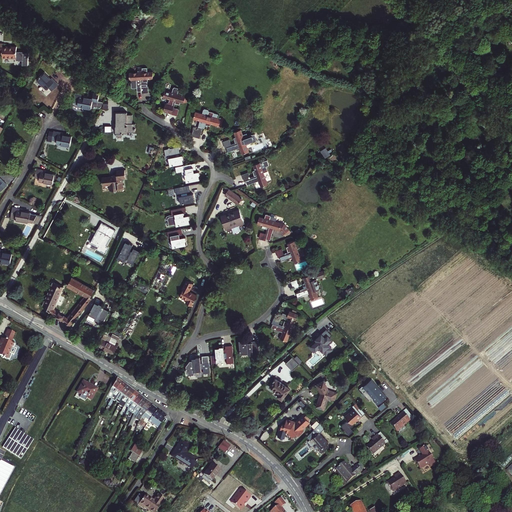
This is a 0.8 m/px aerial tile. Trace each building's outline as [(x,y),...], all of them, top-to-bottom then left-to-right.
[(3,58),(17,58),(17,47),(4,46),(4,44),(0,43),(0,51),(3,52),(3,58)] [(147,86),(147,82),(149,81),(149,79),(154,79),(153,71),(148,71),(148,67),(143,67),(143,71),(130,72),(130,80),(131,80),(131,86),(131,87),(132,88),(133,88),(134,89),(137,89),(137,92),(141,92),(141,93),(149,93),(149,86),(147,86)] [(53,91),(59,85),(52,78),(51,79),(44,73),(37,80),(47,89),(49,87),(53,91)] [(173,92),(165,90),(163,97),(170,99),(169,103),(166,104),(166,106),(165,107),(164,110),(165,112),(167,112),(167,111),(171,112),(174,100),(176,101),(175,103),(180,105),(181,102),(184,103),(186,95),(183,95),(184,91),(179,89),(178,93),(173,92)] [(92,108),(100,110),(104,103),(99,102),(100,95),(99,93),(95,93),(94,99),(85,98),(85,96),(75,94),(74,102),(78,103),(78,106),(92,109),(92,108)] [(177,116),(179,109),(174,107),(175,103),(176,101),(174,100),(171,112),(170,114),(177,116)] [(205,125),(211,126),(211,124),(213,124),(212,127),(217,129),(218,127),(221,128),(224,117),(219,116),(219,117),(213,116),(215,112),(210,111),(209,109),(205,108),(204,109),(203,113),(196,111),(194,119),(200,121),(199,126),(195,125),(192,133),(200,135),(201,135),(201,134),(204,122),(206,122),(205,125)] [(134,112),(115,111),(115,132),(133,132),(134,112)] [(201,135),(208,137),(210,131),(204,129),(205,125),(206,122),(204,122),(201,134),(201,135)] [(236,137),(234,138),(236,143),(238,142),(238,144),(227,148),(229,152),(240,148),(242,154),(250,152),(245,139),(249,138),(247,133),(243,135),(242,130),(234,132),(236,137)] [(57,144),(71,146),(72,137),(63,135),(64,133),(54,131),(53,140),(57,141),(57,144)] [(230,139),(223,142),(226,148),(227,148),(238,144),(238,142),(236,143),(232,144),(230,139)] [(171,166),(178,164),(182,163),(184,163),(183,159),(184,159),(183,155),(178,156),(177,154),(180,153),(179,147),(165,150),(166,156),(172,155),(172,157),(169,158),(171,166)] [(269,159),(253,165),(255,170),(253,171),(255,176),(257,175),(258,177),(247,181),(248,185),(259,181),(262,187),(269,185),(265,172),(268,171),(267,166),(271,164),(269,159)] [(184,175),(185,175),(187,182),(200,179),(199,176),(200,175),(199,171),(194,173),(194,171),(197,170),(195,163),(182,166),(182,163),(178,164),(178,167),(176,167),(177,172),(182,171),(183,173),(183,174),(184,174),(184,175)] [(53,184),(55,174),(46,173),(46,171),(37,169),(35,177),(40,178),(40,181),(53,184)] [(116,175),(114,175),(111,176),(104,177),(104,179),(103,180),(104,182),(105,184),(111,184),(112,190),(115,190),(116,191),(117,189),(121,189),(121,187),(125,187),(124,178),(128,178),(127,169),(118,170),(119,174),(119,177),(116,177),(116,175)] [(245,181),(247,181),(258,177),(257,175),(255,176),(251,177),(249,172),(242,175),(245,181)] [(188,195),(188,193),(191,192),(189,185),(175,188),(177,195),(182,194),(182,196),(179,196),(181,204),(194,202),(193,198),(194,197),(194,193),(188,195)] [(243,198),(227,187),(224,191),(227,193),(226,195),(239,204),(240,203),(243,198)] [(178,216),(178,218),(175,218),(177,226),(190,224),(189,220),(190,219),(190,215),(184,217),(184,215),(187,214),(185,207),(171,210),(173,217),(178,216)] [(11,219),(29,222),(38,224),(42,216),(31,214),(31,213),(22,211),(23,209),(13,208),(11,219)] [(239,210),(222,216),(226,227),(238,222),(239,225),(244,223),(239,210)] [(263,225),(262,228),(267,229),(268,227),(269,227),(266,239),(271,240),(274,228),(280,230),(284,234),(286,232),(288,234),(292,233),(284,224),(276,221),(277,216),(271,214),(271,216),(266,214),(265,218),(260,216),(258,224),(263,225)] [(117,230),(102,222),(91,243),(99,246),(97,249),(106,254),(109,248),(107,246),(117,230)] [(261,232),(259,238),(266,240),(266,239),(269,227),(268,227),(267,229),(266,233),(261,232)] [(187,241),(186,237),(181,238),(180,236),(181,236),(183,235),(182,228),(168,231),(169,238),(172,238),(174,237),(175,239),(172,240),(174,248),(187,245),(186,241),(187,241)] [(303,261),(298,248),(302,247),(300,242),(297,243),(296,240),(288,243),(289,246),(287,247),(289,252),(291,251),(291,253),(280,257),(282,261),(293,257),(295,264),(303,261)] [(133,250),(131,249),(133,245),(134,244),(130,243),(126,242),(120,254),(127,257),(128,255),(130,256),(128,260),(134,263),(140,250),(134,247),(133,250)] [(282,248),(276,251),(278,258),(280,257),(291,253),(291,251),(289,252),(284,253),(282,248)] [(0,261),(11,263),(13,254),(4,252),(4,251),(0,249),(0,261)] [(151,286),(163,293),(181,259),(168,253),(151,286)] [(304,283),(305,288),(301,290),(301,292),(297,293),(298,297),(309,293),(312,300),(319,297),(315,285),(318,283),(317,278),(313,280),(311,275),(304,278),(305,283),(304,283)] [(64,287),(54,283),(43,307),(71,326),(92,299),(91,298),(95,291),(72,278),(68,286),(87,296),(69,319),(54,309),(64,287)] [(193,283),(186,279),(181,288),(183,289),(179,296),(187,300),(186,303),(191,306),(197,295),(189,291),(193,283)] [(299,285),(292,287),(295,294),(297,293),(301,292),(301,290),(299,285)] [(99,304),(96,302),(95,304),(90,315),(96,318),(97,315),(99,316),(97,321),(103,324),(110,311),(104,308),(102,311),(100,310),(103,305),(100,303),(99,304)] [(139,310),(123,302),(121,305),(137,314),(139,310)] [(135,318),(136,315),(121,306),(119,309),(135,318)] [(126,335),(124,339),(127,341),(142,312),(139,310),(137,314),(136,315),(135,318),(134,319),(126,335)] [(126,335),(134,319),(119,311),(111,327),(112,327),(126,335)] [(281,319),(275,316),(272,323),(273,324),(284,328),(285,326),(283,326),(279,324),(281,319)] [(288,341),(293,329),(296,331),(298,326),(295,324),(296,321),(288,318),(287,322),(285,321),(283,326),(285,326),(284,328),(273,324),(272,328),(283,332),(280,338),(288,341)] [(126,335),(112,327),(111,329),(113,330),(111,332),(120,337),(124,339),(126,335)] [(12,343),(10,342),(14,332),(7,329),(3,339),(1,338),(0,340),(0,355),(6,358),(12,343)] [(105,332),(112,336),(118,339),(120,337),(111,332),(113,330),(111,329),(110,332),(106,330),(105,332)] [(333,336),(327,329),(309,345),(315,351),(320,348),(327,356),(332,350),(329,345),(333,342),(331,338),(333,336)] [(118,346),(115,345),(109,341),(112,336),(105,332),(98,345),(114,354),(118,346)] [(115,345),(118,339),(112,336),(109,341),(115,345)] [(258,355),(256,340),(249,341),(250,342),(248,342),(247,339),(244,339),(244,340),(240,340),(241,354),(248,353),(250,355),(258,355)] [(151,347),(141,368),(147,371),(157,350),(151,347)] [(225,361),(225,359),(227,358),(227,363),(234,363),(233,348),(226,349),(226,353),(224,353),(224,347),(219,347),(220,348),(216,348),(217,355),(212,356),(213,365),(218,365),(217,362),(225,361)] [(202,371),(202,369),(203,369),(204,373),(211,373),(209,359),(202,359),(203,363),(201,363),(201,357),(196,357),(196,358),(193,359),(193,361),(190,361),(186,365),(186,367),(185,367),(186,372),(187,372),(187,375),(194,374),(194,372),(202,371)] [(300,364),(293,357),(286,363),(293,371),(300,364)] [(110,400),(111,398),(115,391),(115,390),(118,387),(121,382),(116,378),(107,396),(106,399),(104,403),(101,407),(105,409),(106,408),(110,400)] [(291,389),(276,379),(270,387),(280,394),(278,397),(283,400),(291,389)] [(362,387),(374,401),(375,400),(365,388),(372,381),(371,380),(362,387)] [(96,388),(83,381),(77,392),(87,397),(86,398),(89,400),(90,399),(91,399),(96,388)] [(329,389),(325,381),(317,385),(321,393),(317,406),(325,409),(329,398),(335,400),(338,392),(329,389)] [(375,400),(374,401),(374,402),(377,406),(387,398),(372,381),(365,388),(375,400)] [(120,392),(125,385),(121,382),(118,387),(115,390),(115,391),(111,398),(115,401),(115,400),(118,395),(119,393),(120,392)] [(115,400),(120,403),(123,397),(130,388),(125,385),(120,392),(119,393),(118,395),(115,400)] [(126,402),(134,391),(130,388),(123,397),(120,403),(119,404),(121,405),(115,416),(118,417),(123,408),(126,402)] [(138,394),(134,391),(126,402),(123,408),(125,409),(121,416),(124,417),(128,409),(138,394)] [(132,412),(142,397),(138,394),(128,409),(132,412)] [(132,413),(136,416),(136,415),(146,400),(142,397),(132,412),(131,412),(131,413),(132,413)] [(136,415),(136,416),(140,418),(151,404),(146,400),(136,415)] [(157,408),(151,404),(140,418),(138,423),(141,425),(144,419),(148,422),(151,416),(157,408)] [(151,416),(148,422),(150,424),(154,418),(160,422),(165,415),(157,408),(151,416)] [(362,417),(355,409),(345,417),(351,425),(358,420),(362,417)] [(129,431),(132,424),(134,418),(136,416),(132,413),(127,425),(127,426),(126,429),(129,431)] [(410,421),(403,413),(399,416),(400,417),(390,425),(397,433),(410,421)] [(311,419),(307,415),(306,416),(304,415),(298,420),(299,420),(297,422),(294,422),(295,421),(288,418),(286,424),(283,423),(281,427),(280,429),(286,432),(287,430),(289,431),(294,436),(297,433),(299,435),(304,431),(302,429),(310,421),(309,420),(311,419)] [(309,440),(307,442),(310,446),(315,442),(320,448),(320,449),(322,452),(329,447),(327,444),(328,443),(320,433),(324,430),(321,427),(322,427),(320,424),(306,437),(309,440)] [(22,458),(34,438),(27,434),(23,432),(15,427),(3,447),(22,458)] [(386,445),(377,436),(372,441),(374,443),(368,450),(374,457),(386,445)] [(192,468),(197,460),(186,452),(190,447),(181,441),(172,456),(178,459),(179,458),(181,459),(180,461),(192,468)] [(137,446),(133,452),(139,456),(140,456),(143,450),(137,446)] [(419,451),(423,457),(420,459),(419,458),(414,461),(420,470),(428,465),(430,468),(435,464),(427,452),(429,451),(426,447),(425,448),(424,447),(419,451)] [(136,462),(139,456),(133,452),(130,458),(136,462)] [(343,463),(336,469),(348,483),(355,476),(356,477),(362,472),(358,467),(357,466),(351,471),(348,467),(347,468),(343,463)] [(203,474),(210,480),(219,470),(212,464),(203,474)] [(358,467),(362,472),(366,469),(361,464),(358,467)] [(462,471),(461,470),(421,496),(423,498),(432,493),(433,494),(453,480),(452,478),(462,471)] [(203,474),(201,477),(208,483),(210,480),(203,474)] [(408,485),(401,475),(395,479),(396,480),(389,485),(395,494),(408,485)] [(252,497),(241,489),(231,502),(242,510),(252,497)] [(144,495),(136,506),(142,510),(143,508),(148,511),(149,510),(152,511),(154,511),(164,500),(158,495),(153,501),(144,495)] [(285,505),(280,498),(274,503),(277,507),(270,511),(283,511),(281,508),(285,505)] [(366,511),(361,502),(351,506),(353,511),(366,511)]
